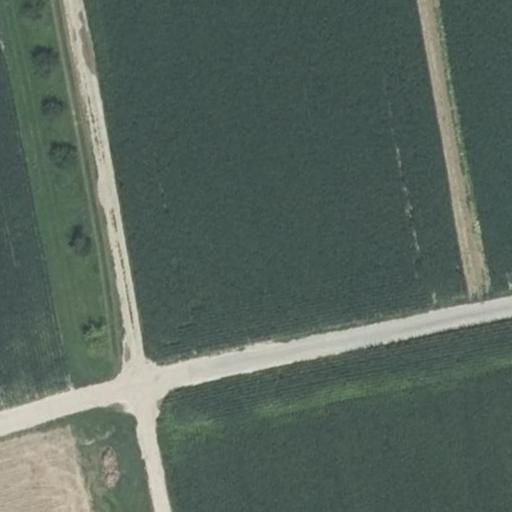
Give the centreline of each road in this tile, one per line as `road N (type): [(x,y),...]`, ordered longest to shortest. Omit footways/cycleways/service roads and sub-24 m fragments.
road 1 (track): [(0,425),(139,384),(511,308)]
road 2 (track): [(73,0),(164,511)]
